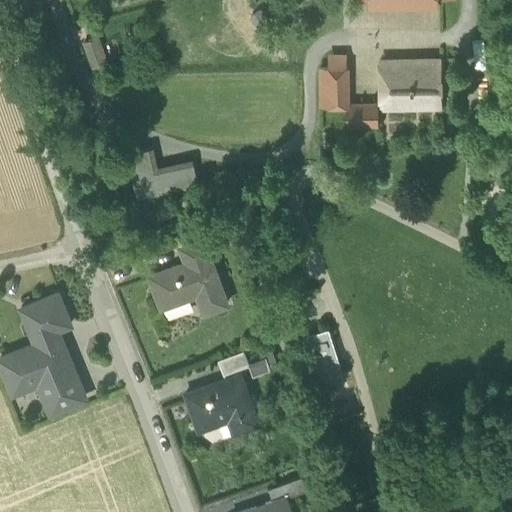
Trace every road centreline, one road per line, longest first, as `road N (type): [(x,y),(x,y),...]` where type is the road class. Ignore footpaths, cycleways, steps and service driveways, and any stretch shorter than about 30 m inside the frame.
road 1 (residential): [(75,235),(180,511)]
road 2 (unclassified): [(75,235),(0,14)]
